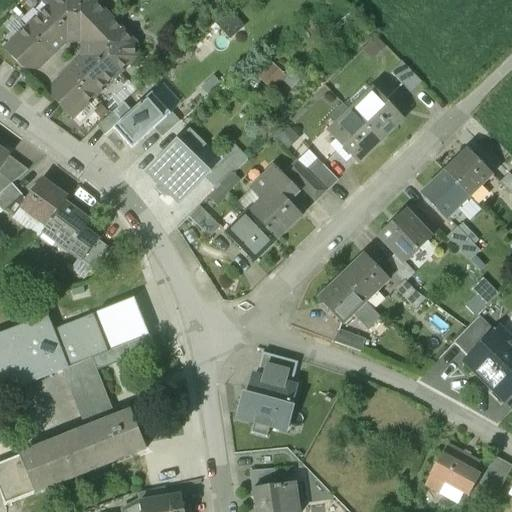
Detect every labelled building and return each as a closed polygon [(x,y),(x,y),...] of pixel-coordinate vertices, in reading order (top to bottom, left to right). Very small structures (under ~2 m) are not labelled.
[(89,0),(57,0),(52,5),(65,18),(64,37),(65,37),(88,38),(107,18),(89,0)] [(52,5),(28,29),(53,55),(65,43),(65,37),(64,37),(65,18),(52,5)] [(134,46),(107,18),(88,38),(87,60),(88,61),(106,61),(119,74),(134,60),(134,46)] [(28,29),(6,51),(24,69),(38,69),(53,55),(28,29)] [(106,61),(88,61),(87,60),(82,60),(69,72),(94,98),(119,74),(106,61)] [(278,62),(264,76),(276,88),(290,74),(278,62)] [(402,64),(391,75),(409,94),(421,83),(402,64)] [(69,72),(54,87),(54,101),(72,119),(94,98),(69,72)] [(401,121),(374,92),(351,114),(378,143),(401,121)] [(131,113),(112,130),(131,150),(154,130),(170,115),(152,95),(131,113)] [(112,130),(131,113),(123,104),(96,129),(105,137),(112,130)] [(351,114),(343,107),(330,120),(337,128),(329,135),(357,164),(378,143),(351,114)] [(170,115),(154,130),(162,139),(180,123),(172,114),(170,115)] [(188,130),(147,173),(177,204),(199,180),(198,180),(184,164),(199,148),(206,141),(202,138),(199,140),(188,130)] [(223,156),(210,145),(206,154),(214,163),(217,160),(218,161),(223,156)] [(218,161),(229,172),(243,158),(232,146),(223,156),(218,161)] [(201,176),(214,163),(206,154),(199,148),(184,164),(198,180),(201,176)] [(490,176),(468,153),(445,175),(468,198),(490,176)] [(25,172),(7,157),(0,166),(0,177),(10,185),(25,172)] [(214,163),(201,176),(212,188),(229,172),(218,161),(217,160),(214,163)] [(337,182),(318,162),(307,172),(326,193),(337,182)] [(299,165),(288,176),(296,184),(298,182),(297,181),(307,172),(299,165)] [(273,168),(249,191),(261,203),(248,216),(249,216),(275,243),(300,219),(287,205),(298,194),(273,168)] [(317,201),(326,193),(307,172),(297,181),(298,182),(317,201)] [(511,178),(508,174),(499,184),(511,197),(511,178)] [(445,175),(422,198),(445,221),(468,198),(445,175)] [(0,193),(10,185),(0,177),(0,193)] [(65,202),(39,184),(22,209),(47,228),(62,206),(65,202)] [(10,185),(0,193),(0,209),(3,212),(22,196),(10,185)] [(89,225),(62,206),(47,228),(46,230),(59,240),(56,244),(82,264),(96,244),(83,234),(89,225)] [(219,229),(199,208),(188,219),(209,240),(219,229)] [(47,228),(22,209),(14,222),(37,240),(39,238),(46,230),(47,228)] [(430,240),(404,214),(377,239),(394,256),(404,265),(430,240)] [(249,216),(238,227),(236,226),(226,235),(254,264),(275,243),(249,216)] [(455,229),(446,239),(468,261),(477,252),(455,229)] [(96,244),(82,264),(91,271),(106,251),(96,244)] [(404,265),(394,256),(386,264),(403,281),(405,284),(413,275),(404,265)] [(387,282),(364,258),(341,280),(364,304),(387,282)] [(341,280),(318,302),(341,326),(352,316),(367,332),(379,320),(364,304),(341,280)] [(405,284),(403,281),(394,291),(413,312),(425,300),(414,293),(405,284)] [(94,317),(53,333),(47,318),(0,336),(0,395),(63,371),(92,360),(108,353),(94,317)] [(478,318),(453,344),(468,359),(493,333),(478,318)] [(511,354),(511,343),(497,329),(493,333),(468,359),(464,363),(484,383),(511,354)] [(338,331),(333,344),(360,354),(364,342),(338,331)] [(511,354),(484,383),(504,402),(511,393),(511,354)] [(256,378),(291,387),(297,364),(262,355),(256,378)] [(92,360),(63,371),(87,430),(116,419),(92,360)] [(243,396),(237,420),(286,432),(292,409),(290,409),(295,389),(291,387),(256,378),(253,377),(248,397),(243,396)] [(87,430),(0,464),(0,493),(5,506),(146,450),(131,413),(116,419),(87,430)] [(478,464),(446,446),(441,456),(440,455),(428,476),(430,477),(424,487),(456,505),(461,495),(466,498),(479,476),(473,473),(478,464)] [(510,472),(492,462),(485,476),(502,486),(510,472)] [(249,473),(254,508),(296,502),(294,485),(276,488),(273,471),(249,473)] [(502,486),(485,476),(480,485),(496,495),(502,486)] [(139,493),(140,504),(166,500),(164,488),(139,493)] [(166,500),(140,504),(141,511),(180,511),(179,498),(166,500)] [(297,511),(296,502),(254,508),(254,511),(297,511)]
